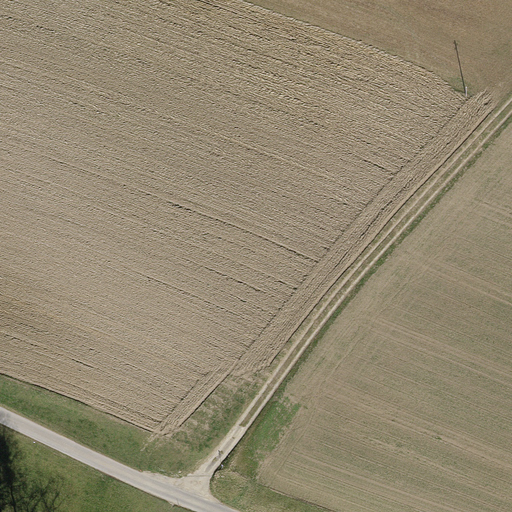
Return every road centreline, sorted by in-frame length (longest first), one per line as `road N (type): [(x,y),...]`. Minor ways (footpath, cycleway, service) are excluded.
road 1 (track): [(511,106),(304,329),(188,497)]
road 2 (unclassified): [(226,511),(0,413)]
